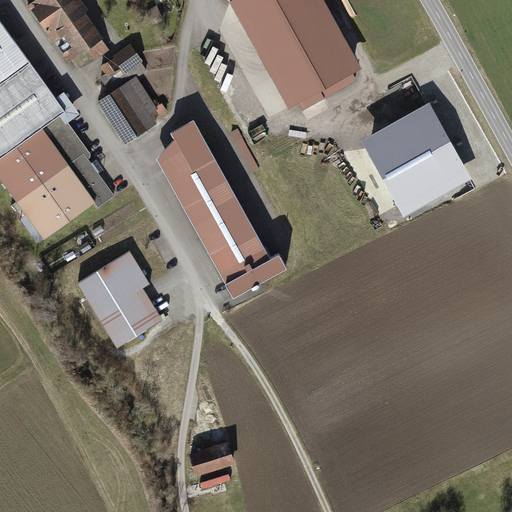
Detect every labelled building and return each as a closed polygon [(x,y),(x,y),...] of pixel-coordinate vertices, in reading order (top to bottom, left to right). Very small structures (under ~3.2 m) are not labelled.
[(83,0),(37,0),(31,5),(71,63),(89,50),(98,63),(112,52),(87,16),(92,13),(83,0)] [(323,0),(236,0),(230,3),(289,111),(363,71),(323,0)] [(163,16),(157,7),(149,12),(154,21),(163,16)] [(0,177),(45,242),(115,192),(97,166),(93,162),(68,126),(81,117),(66,95),(58,101),(0,18),(0,177)] [(144,62),(132,45),(101,66),(114,84),(144,62)] [(139,78),(100,103),(126,145),(158,125),(152,115),(159,110),(139,78)] [(431,104),(363,142),(404,217),(473,179),(431,104)] [(165,106),(159,110),(164,118),(170,114),(165,106)] [(160,161),(234,296),(290,266),(282,250),(273,255),(196,122),(174,134),(178,142),(160,161)] [(132,250),(79,282),(118,345),(163,317),(144,286),(152,282),(132,250)] [(189,452),(196,474),(237,461),(230,439),(189,452)]
